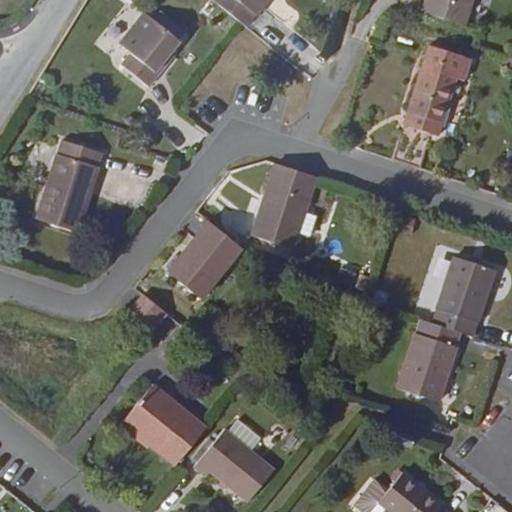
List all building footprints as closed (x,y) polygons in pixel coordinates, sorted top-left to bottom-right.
[(221,0),(238,13),(242,16),(254,0),(221,0)] [(420,0),(419,5),(458,18),(463,0),(420,0)] [(129,42),(119,54),(145,76),(168,48),(164,44),(175,31),(143,4),(119,34),(129,42)] [(305,38),(285,54),(304,79),(325,63),(305,38)] [(425,38),(388,149),(416,158),(426,127),(430,128),(450,70),(457,72),(464,50),(425,38)] [(61,129),(35,207),(74,220),(100,141),(61,129)] [(291,250),(314,177),(273,163),(249,236),(291,250)] [(202,299),(244,248),(211,220),(169,272),(202,299)] [(456,251),(434,317),(465,327),(476,331),(497,265),(456,251)] [(148,319),(162,301),(139,283),(125,301),(148,319)] [(148,319),(162,330),(176,312),(162,301),(148,319)] [(441,398),(465,327),(434,317),(423,314),(400,385),(441,398)] [(142,428),(173,452),(204,414),(150,371),(118,411),(141,429),(142,428)] [(236,407),(226,420),(249,438),(259,426),(236,407)] [(247,490),(273,456),(249,438),(226,420),(222,417),(193,455),(204,464),(208,459),(247,490)] [(385,498),(402,511),(443,511),(449,505),(437,496),(439,493),(399,460),(384,477),(374,489),(385,498)] [(374,511),(385,498),(374,489),(384,477),(373,468),(352,493),(374,511)]
